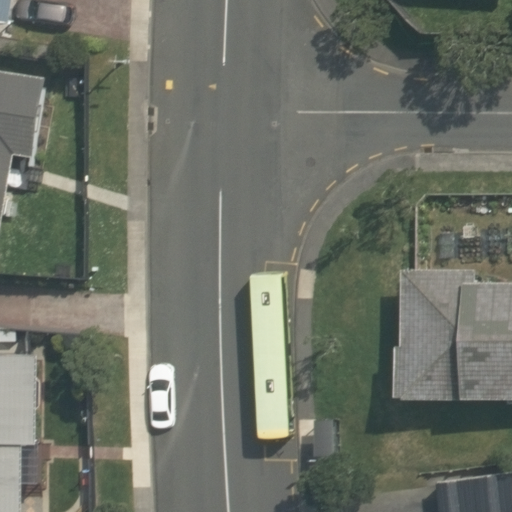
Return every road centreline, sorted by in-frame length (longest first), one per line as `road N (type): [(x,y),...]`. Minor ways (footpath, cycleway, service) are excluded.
road 1 (residential): [(229,511),(222,111)]
road 2 (residential): [(222,111),(511,115)]
